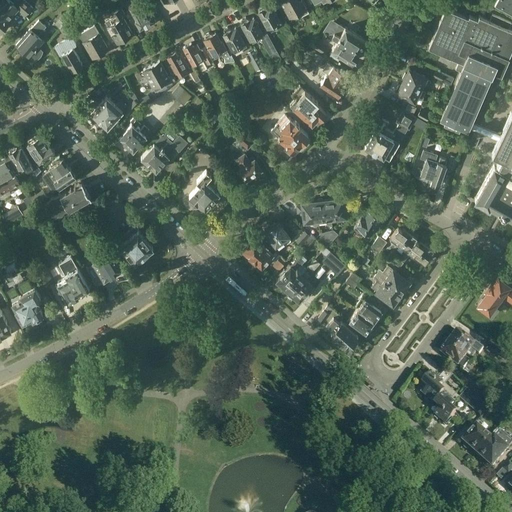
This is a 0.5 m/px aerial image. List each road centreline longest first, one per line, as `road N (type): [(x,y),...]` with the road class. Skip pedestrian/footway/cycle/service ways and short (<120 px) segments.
road 1 (tertiary): [(493,511),(203,253)]
road 2 (residential): [(495,251),(404,371),(387,376),(377,368),(377,350),(463,235)]
road 3 (residential): [(0,375),(143,297),(203,253)]
road 4 (residential): [(234,0),(42,107)]
road 5 (tertiary): [(203,253),(42,107)]
road 6 (residential): [(320,153),(368,86),(408,0)]
road 7 (residential): [(463,235),(320,153)]
road 8 (residential): [(203,253),(320,153)]
